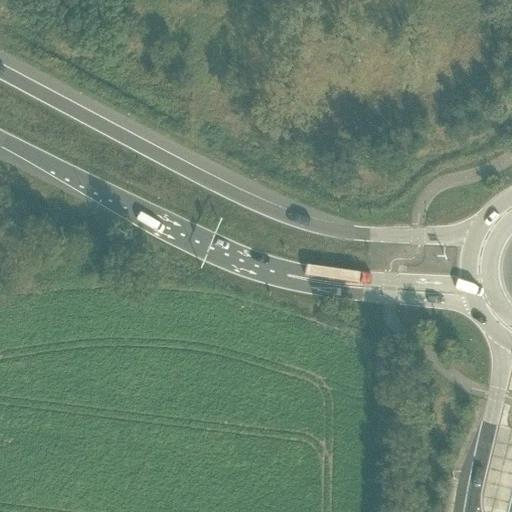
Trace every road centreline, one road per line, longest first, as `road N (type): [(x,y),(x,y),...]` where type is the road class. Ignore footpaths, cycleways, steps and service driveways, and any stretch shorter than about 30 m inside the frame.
road 1 (motorway): [(476,234),(364,235),(292,220),(0,72)]
road 2 (motorway): [(0,141),(249,267),(339,285)]
road 3 (tertiary): [(505,335),(470,511)]
road 4 (motorway): [(339,285),(361,295),(476,304)]
road 5 (motorway): [(339,285),(470,282)]
